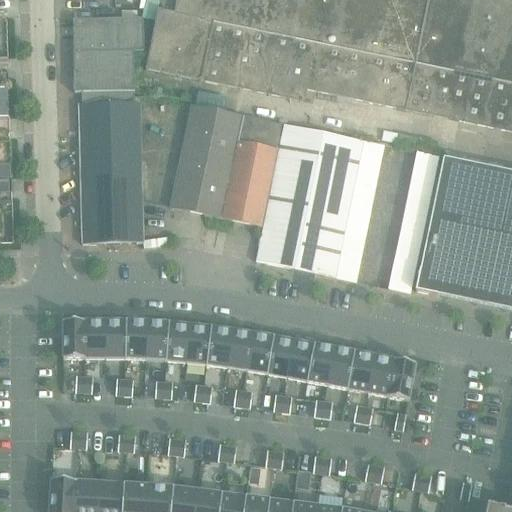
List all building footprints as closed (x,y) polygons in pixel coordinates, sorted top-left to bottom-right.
[(147,69),(243,89),(261,0),(176,0),(174,15),(159,12),(147,69)] [(261,0),(243,89),(292,99),(294,87),(287,85),(290,69),(289,69),(291,54),(293,54),(304,0),(261,0)] [(292,99),(304,102),(306,90),(398,109),(397,110),(405,112),(406,111),(431,117),(438,83),(413,78),(428,0),(304,0),(293,54),(291,54),(289,69),(290,69),(287,85),(294,87),(292,99)] [(431,117),(447,120),(448,120),(449,113),(448,113),(457,75),(455,74),(470,0),(428,0),(413,78),(438,83),(431,117)] [(511,4),(511,2),(502,0),(470,0),(455,74),(457,75),(448,113),(449,113),(460,116),(459,122),(486,128),(511,4)] [(511,4),(486,128),(511,133),(511,4)] [(82,94),(134,94),(135,94),(135,53),(144,53),(144,21),(73,22),(74,94),(82,94)] [(7,89),(0,89),(0,118),(8,118),(7,89)] [(83,246),(142,245),(144,245),(141,104),(134,104),(134,99),(82,100),(82,106),(80,106),(83,246)] [(282,127),(192,108),(170,210),(261,229),(282,127)] [(256,264),(334,280),(336,269),(338,257),(341,246),(343,234),(346,223),(348,212),(350,200),(353,189),(355,178),(357,166),(360,155),(362,144),(285,128),(256,264)] [(383,132),(381,143),(409,148),(429,153),(436,154),(438,143),(383,132)] [(360,155),(381,159),(383,148),(362,144),(360,155)] [(413,166),(435,170),(438,159),(416,154),(413,166)] [(357,166),(379,171),(381,159),(360,155),(357,166)] [(511,174),(443,160),(415,293),(436,298),(437,290),(511,305),(511,174)] [(8,165),(0,165),(0,178),(9,178),(8,165)] [(355,178),(376,182),(379,171),(357,166),(355,178)] [(435,170),(413,166),(411,177),(433,182),(435,170)] [(433,182),(411,177),(409,189),(431,193),(433,182)] [(376,182),(355,178),(353,189),(374,193),(376,182)] [(8,182),(0,182),(0,194),(9,194),(8,182)] [(374,193),(353,189),(350,200),(372,205),(374,193)] [(431,193),(409,189),(406,200),(428,205),(431,193)] [(372,205),(350,200),(348,212),(369,216),(372,205)] [(428,205),(406,200),(404,212),(426,216),(428,205)] [(369,216),(348,212),(346,223),(367,228),(369,216)] [(426,216),(404,212),(402,223),(424,227),(426,216)] [(367,228),(346,223),(343,234),(364,239),(367,228)] [(424,227),(402,223),(399,234),(421,239),(424,227)] [(364,239),(343,234),(341,246),(362,250),(364,239)] [(421,239),(399,234),(397,246),(419,250),(421,239)] [(362,250),(341,246),(338,257),(360,262),(362,250)] [(419,250),(397,246),(394,257),(416,262),(419,250)] [(360,262),(338,257),(336,269),(357,273),(360,262)] [(416,262),(394,257),(392,269),(414,273),(416,262)] [(357,273),(336,269),(334,280),(355,285),(357,273)] [(414,273),(392,269),(390,280),(412,285),(414,273)] [(412,285),(390,280),(387,291),(409,296),(412,285)] [(62,362),(64,362),(84,362),(84,324),(62,324),(62,362)] [(105,324),(84,324),(84,362),(105,362),(105,324)] [(105,362),(124,362),(125,362),(125,324),(105,324),(105,362)] [(147,326),(125,324),(125,362),(145,364),(147,326)] [(145,364),(166,365),(166,363),(167,364),(169,327),(147,326),(145,364)] [(190,329),(169,327),(167,364),(166,363),(166,365),(186,367),(190,329)] [(186,367),(205,369),(206,369),(210,331),(190,329),(186,367)] [(232,335),(210,331),(206,369),(226,372),(232,335)] [(252,338),(232,335),(226,372),(246,376),(252,338)] [(274,342),(252,338),(246,376),(267,379),(274,342)] [(294,345),(274,342),(267,379),(287,382),(294,345)] [(314,349),(294,345),(287,382),(307,386),(314,349)] [(334,353),(314,349),(307,386),(327,390),(334,353)] [(354,356),(334,353),(327,390),(347,393),(354,356)] [(374,360),(354,356),(347,393),(367,397),(374,360)] [(394,363),(374,360),(367,397),(387,400),(394,363)] [(415,367),(394,363),(387,400),(407,404),(415,367)] [(83,396),(84,380),(76,380),(75,396),(83,396)] [(84,380),(83,396),(91,397),(92,381),(84,380)] [(124,399),(124,383),(117,382),(116,398),(124,399)] [(124,383),(124,399),(132,399),(133,383),(124,383)] [(163,402),(164,386),(156,385),(155,401),(163,402)] [(164,386),(163,402),(171,402),(172,386),(164,386)] [(202,405),(204,389),(196,388),(194,404),(202,405)] [(204,389),(202,405),(209,406),(211,390),(204,389)] [(241,410),(244,394),(235,393),(233,409),(241,410)] [(244,394),(241,410),(249,411),(251,395),(244,394)] [(281,416),(283,400),(275,399),(273,414),(281,416)] [(283,400),(281,416),(289,416),(291,401),(283,400)] [(322,421),(324,405),(315,404),(313,420),(322,421)] [(324,405),(322,421),(329,422),(331,406),(324,405)] [(361,426),(364,411),(356,409),(353,425),(361,426)] [(364,411),(361,426),(369,428),(372,412),(364,411)] [(402,434),(405,418),(397,417),(394,433),(402,434)] [(78,452),(79,436),(71,435),(70,451),(78,452)] [(79,436),(78,452),(86,452),(87,436),(79,436)] [(126,455),(127,439),(119,438),(118,454),(126,455)] [(127,439),(126,455),(134,455),(135,439),(127,439)] [(176,458),(177,443),(169,442),(167,457),(176,458)] [(177,443),(176,458),(183,459),(185,443),(177,443)] [(225,464),(228,449),(220,448),(218,464),(225,464)] [(228,449),(225,464),(234,465),(236,450),(228,449)] [(273,470),(275,454),(267,453),(265,469),(273,470)] [(275,454),(273,470),(281,471),(283,455),(275,454)] [(321,476),(323,460),(315,459),(313,475),(321,476)] [(323,460),(321,476),(329,477),(331,461),(323,460)] [(373,484),(376,468),(368,466),(365,482),(373,484)] [(249,468),(247,485),(257,486),(259,470),(249,468)] [(376,468),(373,484),(380,485),(384,470),(376,468)] [(420,493),(423,477),(415,476),(412,491),(420,493)] [(423,477),(420,493),(428,495),(431,479),(423,477)] [(73,511),(75,485),(51,483),(48,511),(73,511)] [(97,511),(99,486),(75,485),(73,511),(97,511)] [(460,501),(468,503),(471,487),(463,485),(460,501)] [(121,511),(123,488),(99,486),(97,511),(121,511)] [(146,511),(147,489),(123,488),(121,511),(146,511)] [(171,511),(173,492),(169,491),(147,489),(146,511),(171,511)] [(179,491),(179,492),(173,492),(171,511),(195,511),(198,493),(179,491)] [(214,497),(214,495),(198,493),(195,511),(219,511),(221,498),(214,497)] [(243,511),(245,501),(221,498),(219,511),(243,511)] [(267,511),(269,504),(245,501),(243,511),(267,511)]
